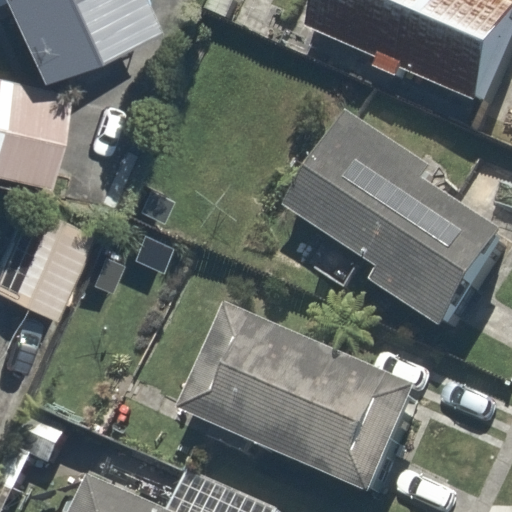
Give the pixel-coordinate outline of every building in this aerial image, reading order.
[(0,0),(0,11),(25,73),(146,24),(136,0),(0,0)] [(511,51),(511,5),(501,0),(320,0),(304,33),(478,120),(511,51)] [(67,91),(0,77),(0,172),(48,182),(67,91)] [(511,244),(338,122),(273,212),(446,335),(511,244)] [(88,232),(39,206),(0,278),(0,299),(40,321),(88,232)] [(373,511),(424,405),(224,312),(174,420),(190,427),(372,511),(373,511)] [(276,511),(279,505),(191,466),(170,511),(145,511),(80,483),(67,511),(276,511)]
